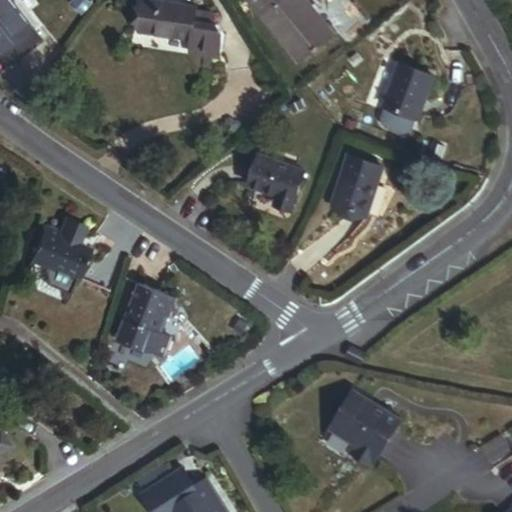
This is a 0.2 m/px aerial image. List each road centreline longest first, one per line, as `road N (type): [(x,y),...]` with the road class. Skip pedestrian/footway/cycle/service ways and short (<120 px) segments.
road 1 (residential): [(315,340),(210,256),(55,158),(0,113)]
road 2 (residential): [(511,185),(464,236),(315,340)]
road 3 (residential): [(207,407),(37,511)]
road 4 (residential): [(315,340),(207,407)]
road 5 (residential): [(402,511),(509,445)]
road 6 (residential): [(207,407),(270,511)]
